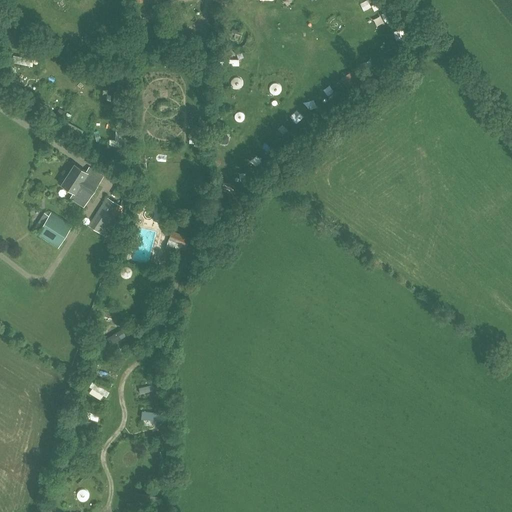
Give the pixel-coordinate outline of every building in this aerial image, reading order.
[(381,0),(375,0),(374,1),(381,10),(386,6),(381,0)] [(243,25),(218,17),(218,42),(224,47),(237,48),(243,45),(246,41),(248,38),(247,33),(246,28),(243,25)] [(391,43),(377,54),(380,58),(394,47),(391,43)] [(26,62),(27,55),(9,50),(7,58),(26,62)] [(183,53),(181,52),(179,53),(178,53),(176,55),(175,56),(175,58),(176,60),(176,61),(178,63),(179,63),(181,63),(183,63),(184,62),(185,61),(186,59),(186,57),(186,56),(185,54),(183,53)] [(241,58),(218,58),(218,66),(241,65),(241,58)] [(352,72),(341,79),(350,93),(361,85),(352,72)] [(121,74),(114,75),(115,94),(123,94),(121,74)] [(237,77),(235,77),(233,78),(231,80),(231,82),(230,84),(231,86),(232,88),(234,89),(236,90),(238,90),(240,89),(242,88),(243,86),(243,84),(243,82),(242,80),(241,78),(239,77),(237,77)] [(22,98),(26,92),(10,82),(6,88),(22,98)] [(275,82),(273,83),(271,84),(270,85),(269,87),(269,90),(270,92),(271,93),(273,95),(275,95),(277,95),(279,94),(280,93),(281,91),(282,89),(282,87),(281,85),(279,84),(277,83),(275,82)] [(52,116),(56,109),(40,100),(36,106),(52,116)] [(239,111),(237,111),(235,112),(234,114),(233,116),(233,118),(233,120),(235,121),(236,123),(238,123),(240,123),(242,123),(244,121),(245,119),(246,117),(245,115),(245,113),(243,112),(241,111),(239,111)] [(80,135),(84,128),(67,118),(63,125),(80,135)] [(123,124),(115,123),(114,142),(122,143),(123,124)] [(297,139),(283,123),(276,129),(281,134),(291,145),(297,139)] [(62,186),(87,201),(98,184),(85,176),(87,173),(74,165),(62,186)] [(104,237),(113,224),(111,222),(121,206),(107,197),(88,227),(104,237)] [(58,247),(72,226),(50,213),(37,234),(58,247)] [(172,232),(165,229),(163,235),(169,237),(164,248),(178,253),(181,246),(185,248),(190,238),(172,231),(172,232)] [(39,241),(33,245),(37,250),(42,246),(39,241)] [(124,328),(127,318),(121,316),(118,326),(124,328)] [(122,328),(104,339),(109,347),(127,336),(122,328)] [(99,366),(105,368),(108,361),(102,358),(99,366)] [(110,391),(92,382),(88,390),(106,399),(110,391)] [(159,382),(138,387),(140,396),(161,391),(159,382)] [(101,414),(80,408),(78,417),(98,423),(101,414)] [(163,413),(141,412),(140,420),(163,422),(163,413)] [(130,453),(128,453),(127,455),(125,456),(124,458),(124,460),(125,462),(126,464),(128,465),(130,466),(132,466),(134,465),(135,464),(137,462),(137,460),(137,458),(136,456),(134,454),(133,453),(130,453)] [(83,489),(81,489),(79,490),(78,492),(77,494),(77,496),(77,498),(79,500),(80,501),(82,502),(84,502),(86,501),(88,500),(89,498),(90,496),(89,494),(89,492),(87,490),(85,489),(83,489)] [(158,496),(136,494),(135,502),(157,504),(158,496)]
